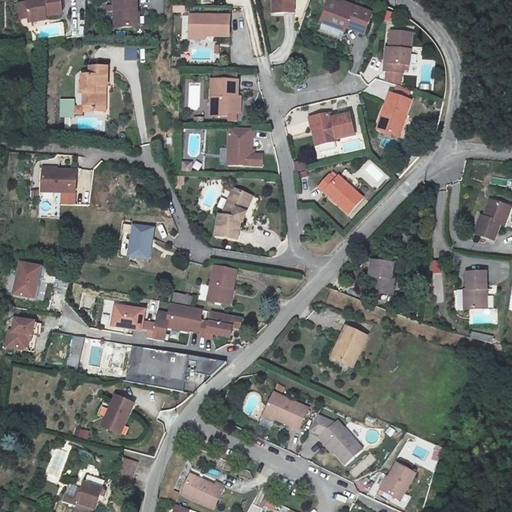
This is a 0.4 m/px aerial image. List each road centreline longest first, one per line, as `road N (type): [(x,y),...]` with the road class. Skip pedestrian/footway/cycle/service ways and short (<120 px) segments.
road 1 (residential): [(77,151),(159,169),(189,244),(211,254),(298,259)]
road 2 (unclassified): [(189,415),(328,272)]
road 3 (residential): [(189,415),(334,488),(332,511)]
road 4 (unclassified): [(397,0),(449,48),(455,74),(447,157)]
road 5 (unclassified): [(328,272),(405,188),(447,157)]
road 6 (residential): [(270,101),(298,259)]
